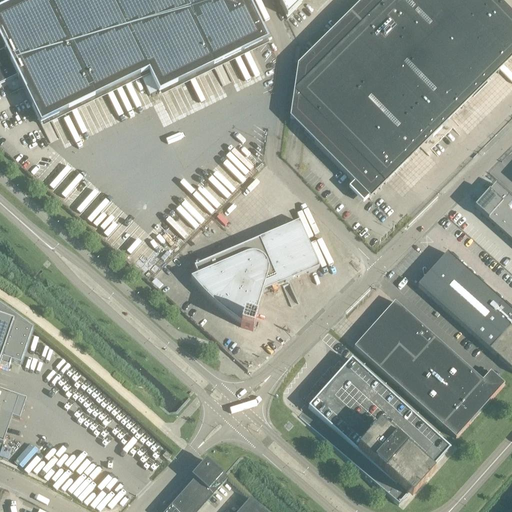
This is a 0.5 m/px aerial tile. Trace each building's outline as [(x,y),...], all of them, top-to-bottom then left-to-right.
[(247,0),(22,0),(0,11),(0,40),(41,125),(149,73),(159,95),(268,42),(247,0)] [(305,0),(278,0),(281,4),(280,5),(287,20),(301,6),(301,5),(305,0)] [(294,93),(290,122),(353,186),(349,190),(364,204),(372,196),(394,175),(425,144),(426,145),(435,137),(447,124),(446,123),(451,117),(480,89),(511,56),(511,15),(496,0),(387,0),(381,6),(374,0),(364,0),(305,59),(294,93)] [(496,185),(474,209),(475,210),(488,221),(509,197),(496,185)] [(511,200),(509,197),(488,221),(501,233),(511,221),(511,200)] [(511,221),(501,233),(511,243),(511,221)] [(241,325),(240,328),(253,332),(257,320),(254,319),(262,294),(272,289),(274,294),(279,291),(277,287),(319,269),(299,223),(194,268),(198,277),(191,280),(201,292),(214,305),(228,316),(241,325)] [(418,287),(511,371),(511,312),(447,254),(418,287)] [(482,382),(395,303),(354,349),(456,440),(504,385),(490,373),(482,382)] [(0,443),(3,444),(12,417),(20,420),(26,400),(19,398),(0,391),(0,367),(9,370),(11,364),(20,367),(32,332),(18,322),(0,309),(0,443)] [(309,408),(308,407),(299,418),(373,483),(398,506),(450,448),(351,360),(350,361),(313,403),(309,408)] [(171,457),(166,453),(162,457),(167,461),(168,460),(170,459),(171,457)] [(209,464),(166,511),(200,511),(228,481),(214,468),(209,464)] [(263,511),(250,500),(239,511),(263,511)]
